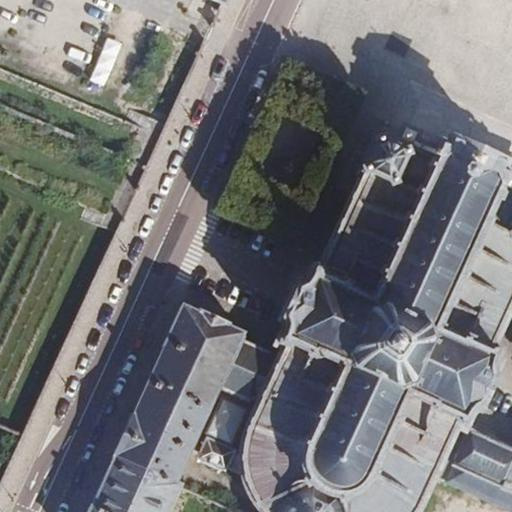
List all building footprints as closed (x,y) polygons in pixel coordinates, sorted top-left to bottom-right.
[(192,0),(187,13),(215,24),(225,0),(192,0)] [(127,74),(144,32),(129,27),(113,68),(127,74)] [(432,476),(511,511),(511,447),(462,424),(465,417),(471,411),(487,375),(484,374),(483,371),(491,352),(485,350),(511,287),(511,191),(499,186),(503,177),(497,174),(501,165),(487,159),(483,168),(469,161),(456,156),(460,146),(445,140),(442,147),(435,145),(431,153),(411,144),(414,134),(401,127),(394,140),(382,135),(378,138),(373,137),(357,172),(360,174),(316,270),(309,266),(299,288),(295,290),(292,289),(277,320),(277,336),(275,342),(273,347),(279,350),(274,365),(267,361),(266,356),(241,343),(244,336),(229,330),(206,380),(207,381),(199,400),(211,405),(219,387),(226,391),(205,437),(229,449),(250,403),(254,405),(250,414),(239,438),(236,454),(237,471),(243,491),(253,506),(258,511),(415,511),(418,506),(429,485),(432,476)] [(206,380),(229,330),(227,328),(228,326),(199,311),(197,314),(180,307),(112,458),(174,486),(211,405),(199,400),(207,381),(206,380)] [(229,456),(205,444),(199,458),(223,470),(229,456)] [(174,486),(112,458),(87,511),(167,511),(178,488),(174,486)]
